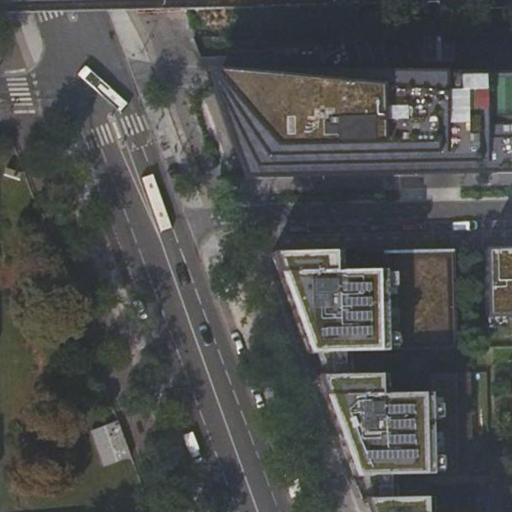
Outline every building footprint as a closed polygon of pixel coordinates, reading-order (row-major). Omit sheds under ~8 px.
[(511,83),(210,88),(245,179),(511,173),(511,83)] [(511,248),(482,250),(484,319),(511,318),(511,248)] [(296,326),(309,359),(455,354),(452,251),(382,253),(383,274),(332,275),(331,255),(270,257),(277,274),(296,326)] [(354,476),(355,479),(457,473),(456,375),(428,377),(428,397),(378,399),(378,378),(317,381),(342,447),(354,476)] [(117,420),(90,430),(103,464),(130,454),(117,420)] [(424,511),(423,498),(363,502),(366,511),(489,511),(489,495),(473,496),(474,511),(424,511)]
